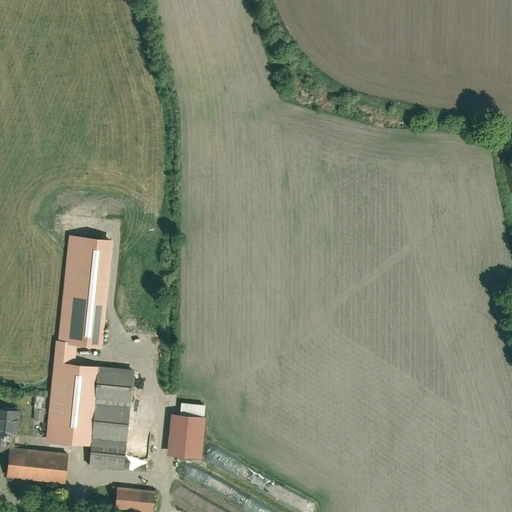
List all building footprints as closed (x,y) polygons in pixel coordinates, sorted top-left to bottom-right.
[(120,239),(72,234),(60,339),(78,341),(108,344),(120,239)] [(59,339),(57,360),(75,362),(78,341),(60,339),(59,339)] [(48,438),(94,443),(95,435),(99,401),(100,396),(103,365),(75,362),(57,360),(48,438)] [(100,396),(137,400),(140,369),(103,365),(100,396)] [(132,439),(133,439),(137,406),(99,401),(95,435),(132,439)] [(24,410),(0,407),(0,430),(21,433),(24,410)] [(44,421),(45,408),(35,407),(35,420),(44,421)] [(210,416),(177,413),(174,452),(206,455),(210,416)] [(92,463),(129,467),(132,439),(95,435),(94,443),(92,463)] [(75,455),(15,448),(11,476),(71,483),(75,455)] [(161,491),(122,487),(120,507),(159,511),(161,491)]
